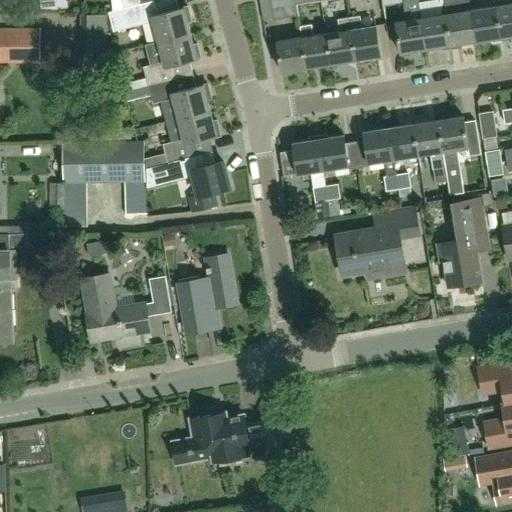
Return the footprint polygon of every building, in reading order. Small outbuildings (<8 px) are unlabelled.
[(127,8),(126,0),(111,0),(113,12),(127,8)] [(126,0),(127,8),(141,4),(140,0),(126,0)] [(260,0),(264,21),(298,16),(295,0),(260,0)] [(295,0),(298,16),(299,16),(298,5),(321,2),(320,0),(295,0)] [(141,4),(127,8),(113,12),(108,13),(113,31),(153,20),(158,41),(189,33),(187,22),(191,21),(187,6),(156,14),(153,1),(141,4)] [(511,3),(496,6),(501,37),(511,35),(511,3)] [(471,10),(476,41),(501,37),(496,6),(471,10)] [(446,14),(451,45),(476,41),(471,10),(446,14)] [(421,18),(426,49),(451,45),(446,14),(421,18)] [(107,55),(107,15),(86,15),(86,55),(107,55)] [(349,18),(355,60),(381,56),(376,26),(362,28),(360,16),(349,18)] [(326,33),(331,64),(355,60),(349,18),(338,20),(340,31),(326,33)] [(400,53),(426,49),(421,18),(395,22),(400,53)] [(302,37),(307,68),(331,64),(326,33),(313,35),(312,24),(300,26),(302,37)] [(0,61),(40,62),(40,31),(0,30),(0,61)] [(189,33),(158,41),(163,62),(143,67),(147,85),(173,78),(170,66),(200,58),(196,43),(192,44),(189,33)] [(302,37),(277,41),(281,72),(307,68),(302,37)] [(173,78),(147,85),(152,103),(172,98),(178,118),(209,110),(206,98),(210,97),(206,82),(176,91),(173,78)] [(511,108),(502,110),(504,124),(511,122),(511,108)] [(144,159),(144,168),(167,162),(192,155),(189,143),(220,135),(216,120),(212,121),(209,110),(178,118),(183,139),(162,145),(164,153),(144,159)] [(484,138),(497,136),(493,112),(480,114),(484,138)] [(463,116),(437,120),(442,151),(444,151),(446,166),(445,166),(447,180),(449,180),(449,181),(462,179),(457,149),(467,147),(469,154),(480,153),(475,120),(464,122),(463,116)] [(431,153),(435,182),(447,180),(445,166),(446,166),(444,151),(442,151),(437,120),(413,124),(418,155),(431,153)] [(389,127),(394,159),(418,155),(413,124),(389,127)] [(130,138),(130,126),(88,128),(88,140),(130,138)] [(397,175),(394,159),(389,127),(363,132),(368,163),(383,161),(386,176),(384,177),(387,191),(399,189),(397,175)] [(318,139),(323,170),(348,166),(343,135),(318,139)] [(325,186),(323,170),(318,139),(293,143),(298,174),(312,172),(314,188),(325,186)] [(145,213),(145,204),(144,168),(144,159),(143,141),(63,143),(66,227),(88,227),(86,182),(124,182),(124,204),(124,213),(145,213)] [(488,164),(502,162),(500,150),(486,152),(488,164)] [(192,155),(167,162),(171,180),(192,175),(197,196),(189,198),(192,212),(216,206),(212,193),(229,189),(222,162),(196,169),(192,155)] [(504,174),(502,162),(488,164),(490,177),(504,174)] [(409,173),(397,175),(399,189),(412,187),(409,173)] [(51,219),(63,219),(64,219),(64,183),(50,183),(51,219)] [(332,217),(343,215),(343,210),(341,210),(339,199),(341,199),(339,184),(325,186),(327,201),(329,200),(332,217)] [(327,201),(325,186),(314,188),(316,203),(327,201)] [(489,249),(487,236),(482,199),(447,204),(453,242),(439,244),(441,262),(444,261),(448,287),(482,281),(478,251),(489,249)] [(399,239),(417,236),(413,208),(374,215),(376,230),(337,237),(343,274),(382,266),(384,275),(404,271),(399,239)] [(511,212),(502,214),(510,259),(511,258),(511,212)] [(42,229),(9,231),(0,230),(0,342),(12,342),(10,279),(16,278),(15,251),(9,251),(9,247),(43,246),(42,229)] [(205,310),(235,304),(227,255),(205,259),(209,278),(178,284),(187,334),(208,330),(205,310)] [(91,341),(150,331),(145,304),(115,309),(109,275),(82,279),(88,314),(86,314),(91,341)] [(167,277),(150,279),(156,315),(172,313),(167,277)] [(502,405),(511,403),(511,362),(478,369),(483,394),(503,390),(505,404),(502,404),(502,405)] [(484,423),(489,448),(511,443),(511,403),(502,405),(505,419),(484,423)] [(217,460),(231,458),(248,454),(248,450),(255,449),(254,456),(280,458),(282,418),(246,425),(244,415),(226,418),(225,412),(210,415),(190,419),(193,438),(189,439),(190,448),(189,448),(189,452),(191,452),(193,461),(216,456),(217,460)] [(497,503),(511,500),(511,451),(476,458),(480,485),(482,485),(481,481),(493,479),(497,503)] [(447,472),(470,469),(468,455),(445,459),(447,472)] [(83,511),(111,511),(109,498),(82,502),(83,511)]
